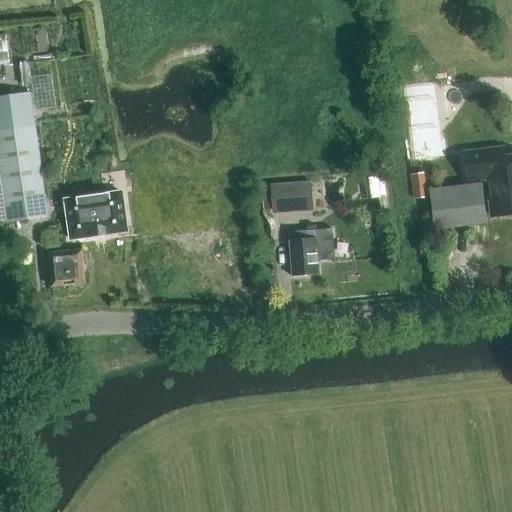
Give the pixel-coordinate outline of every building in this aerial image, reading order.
[(0,37),(0,59),(14,59),(14,38),(0,37)] [(30,94),(0,97),(0,168),(8,222),(47,216),(30,94)] [(492,150),(464,154),(467,181),(487,178),(490,202),(492,217),(498,216),(511,214),(511,156),(493,159),(492,150)] [(270,184),(272,214),(314,210),(311,181),(270,184)] [(482,183),(430,189),(435,231),(487,225),(482,183)] [(121,193),(64,200),(70,240),(126,232),(121,193)] [(291,241),(290,241),(293,278),(319,276),(318,261),(334,260),(331,229),(291,232),(291,241)] [(53,287),(86,284),(83,251),(50,254),(53,287)]
